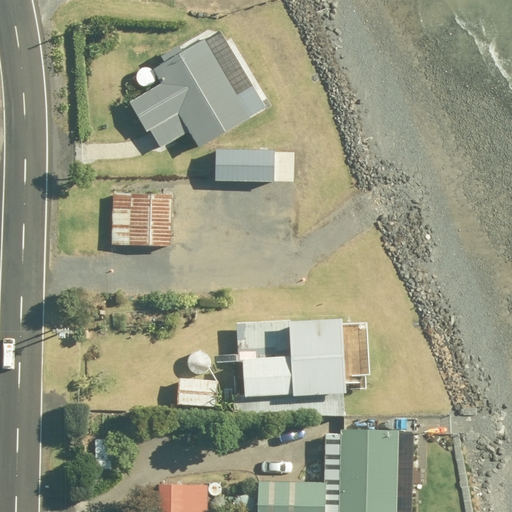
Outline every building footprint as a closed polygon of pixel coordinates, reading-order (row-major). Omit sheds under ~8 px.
[(203,41),(156,71),(164,84),(133,103),(162,149),(190,132),(201,149),(267,107),(257,92),(254,87),(238,97),(203,41)] [(273,182),(273,154),(219,153),(219,181),(273,182)] [(171,247),(172,197),(115,196),(115,247),(171,247)] [(318,233),(280,236),(279,231),(202,237),(206,285),(322,275),(318,233)] [(347,395),(341,322),(290,325),(290,321),(236,325),(239,361),(244,360),(246,396),(236,397),(238,423),(345,415),(343,396),(347,395)] [(216,410),(218,383),(180,380),(178,408),(216,410)] [(324,485),(261,482),(260,511),(395,511),(399,434),(342,431),(342,436),(326,436),(324,485)] [(464,448),(433,444),(430,465),(461,470),(464,448)] [(161,511),(207,511),(207,486),(161,487),(161,511)]
